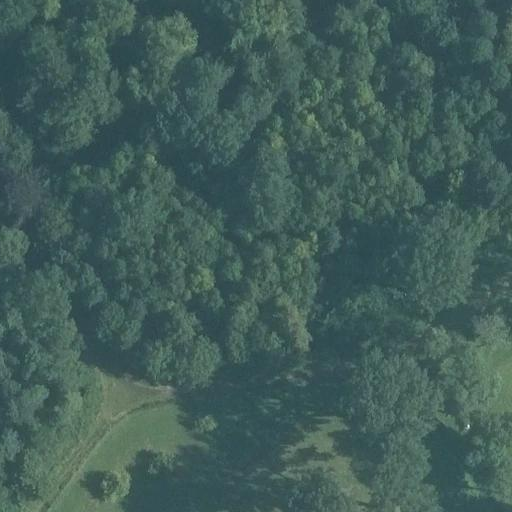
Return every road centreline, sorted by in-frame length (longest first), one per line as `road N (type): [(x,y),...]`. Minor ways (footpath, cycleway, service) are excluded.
road 1 (track): [(0,222),(96,366),(127,386),(163,393),(359,366),(449,325),(511,281)]
road 2 (track): [(127,386),(36,511)]
